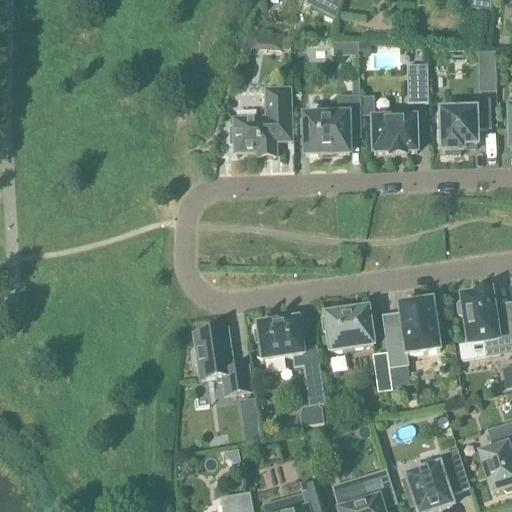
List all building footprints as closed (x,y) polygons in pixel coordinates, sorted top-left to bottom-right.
[(311,0),(308,6),(335,20),(339,0),(311,0)] [(465,0),(464,11),(492,14),(493,0),(465,0)] [(253,39),(252,52),(280,54),(281,41),(253,39)] [(370,72),(397,70),(394,47),(368,50),(370,72)] [(408,108),(428,107),(427,69),(407,70),(408,108)] [(276,160),(276,146),(291,146),(291,142),(293,142),(292,93),(265,94),(266,122),(234,123),(234,132),(229,132),(230,149),(235,148),(235,157),(257,156),(258,161),(276,160)] [(361,132),(360,100),(338,101),(339,119),(323,120),(323,116),(308,116),(308,120),(304,120),(305,124),(301,124),(301,139),(305,139),(305,159),(322,159),(333,159),(333,158),(349,158),(349,133),(361,132)] [(460,159),(460,155),(464,154),(464,149),(477,149),(477,133),(491,133),(490,102),(475,103),(476,113),(440,114),(442,155),(446,155),(446,160),(460,159)] [(403,122),(403,118),(390,118),(390,123),(373,123),(373,134),(370,134),(371,146),(373,146),(374,157),(391,157),(391,160),(407,160),(407,156),(417,156),(416,122),(403,122)] [(511,325),(497,328),(491,295),(475,297),(475,299),(461,301),(462,306),(459,306),(457,309),(458,318),(461,320),(464,319),(469,348),(485,346),(487,360),(511,356),(511,325)] [(435,319),(433,303),(410,307),(398,309),(402,332),(384,335),(390,373),(409,370),(408,359),(441,354),(438,333),(441,332),(439,318),(435,319)] [(374,350),(368,313),(340,317),(339,314),(326,316),(327,319),(325,319),(325,322),(322,322),(324,335),(327,335),(330,356),(374,350)] [(304,359),(299,323),(257,329),(258,334),(254,334),(256,347),(260,346),(262,365),(293,361),(294,372),(305,370),(303,359),(304,359)] [(222,334),(221,330),(206,333),(207,336),(195,338),(197,353),(194,353),(196,368),(199,368),(201,384),(217,381),(218,386),(224,385),(226,400),(251,396),(247,371),(234,373),(233,365),(230,366),(226,333),(222,334)] [(379,396),(393,394),(387,358),(374,360),(379,396)] [(309,410),(325,408),(320,373),(304,375),(309,410)] [(254,403),(238,405),(244,446),(259,444),(254,403)] [(492,497),(511,490),(511,465),(511,462),(511,461),(511,427),(488,435),(493,454),(479,458),(492,497)] [(469,492),(457,454),(440,459),(444,470),(433,473),(432,472),(406,480),(407,483),(402,485),(410,510),(415,509),(416,511),(445,511),(452,510),(448,498),(452,497),(452,498),(469,492)] [(324,511),(316,483),(300,488),(306,511),(324,511)] [(384,511),(397,508),(389,483),(363,491),(367,505),(346,511),(384,511)] [(252,511),(250,498),(221,503),(222,511),(252,511)]
